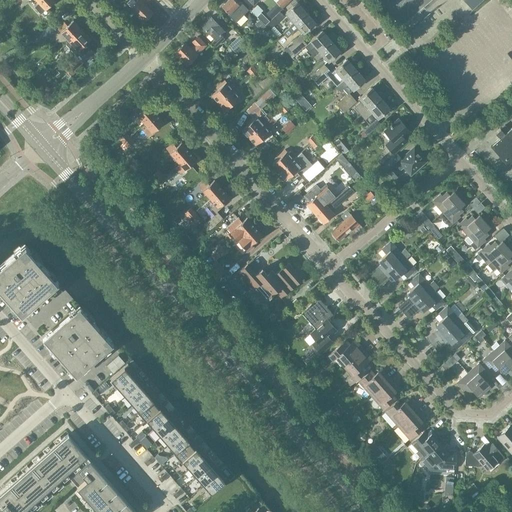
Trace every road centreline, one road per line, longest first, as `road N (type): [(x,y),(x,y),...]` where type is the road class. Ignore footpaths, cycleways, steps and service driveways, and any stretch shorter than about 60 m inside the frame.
road 1 (tertiary): [(369,511),(50,150)]
road 2 (tertiary): [(44,155),(359,511)]
road 3 (residential): [(335,274),(144,56)]
road 4 (residential): [(335,274),(452,414),(488,416),(511,397)]
road 5 (residential): [(457,161),(321,0)]
road 6 (residential): [(335,274),(457,161)]
road 7 (residential): [(66,395),(165,506),(160,511)]
